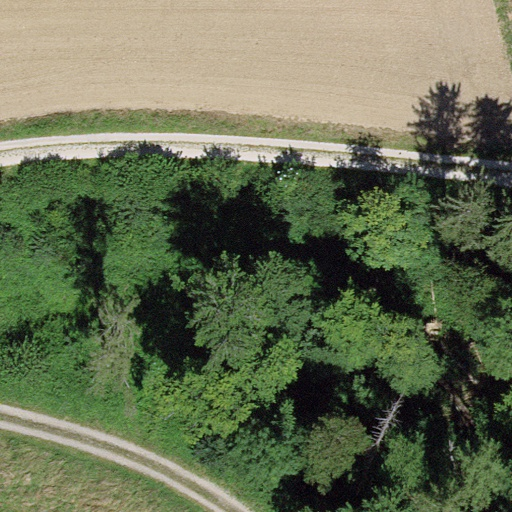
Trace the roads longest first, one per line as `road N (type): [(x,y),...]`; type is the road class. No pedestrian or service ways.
road 1 (track): [(0,149),(368,102),(511,138)]
road 2 (track): [(0,421),(86,443),(200,511)]
